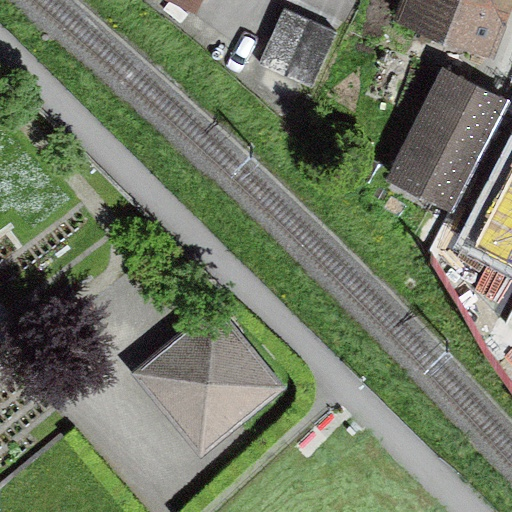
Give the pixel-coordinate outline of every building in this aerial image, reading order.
[(169,0),(195,11),(200,0),(169,0)] [(511,0),(399,0),(392,22),(491,58),(511,0)] [(310,23),(284,12),(262,63),(313,85),(335,35),(310,23)] [(505,107),(443,76),(390,179),(453,211),(505,107)] [(511,170),(472,250),(511,270),(511,170)] [(223,313),(143,376),(201,450),(281,388),(223,313)]
